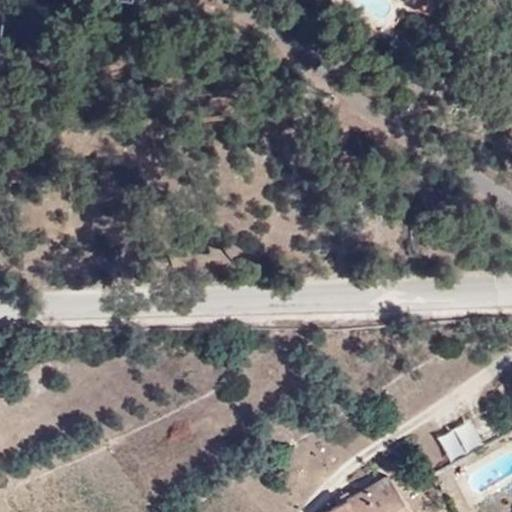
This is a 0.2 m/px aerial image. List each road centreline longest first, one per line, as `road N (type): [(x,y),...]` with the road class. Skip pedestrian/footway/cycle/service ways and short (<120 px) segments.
road 1 (residential): [(0,315),(511,286)]
road 2 (unknown): [(511,362),(378,450),(313,511)]
